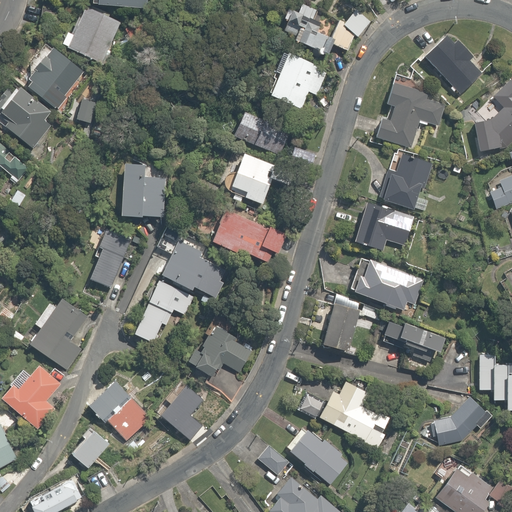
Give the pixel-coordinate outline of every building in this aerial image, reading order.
[(88,0),(88,5),(142,9),(142,0),(88,0)] [(292,11),(284,7),(278,21),(293,28),(287,40),(315,53),(323,36),(315,32),(318,25),(309,21),(314,10),(297,2),(292,11)] [(100,62),(117,22),(80,6),(67,34),(61,32),(56,42),(100,62)] [(341,22),(335,18),(327,37),(331,39),(328,44),(345,51),(352,34),(357,36),(369,21),(351,9),(341,22)] [(451,44),(442,35),(420,56),(458,95),(480,74),(467,60),(470,57),(454,41),(451,44)] [(63,98),(83,71),(50,45),(20,84),(55,112),(65,99),(63,98)] [(313,67),(280,51),(258,95),(293,112),(303,91),(314,96),(323,78),(310,72),(313,67)] [(501,147),(511,136),(511,86),(505,80),(488,97),(500,110),(486,121),(468,123),(475,151),(501,147)] [(408,148),(417,120),(437,127),(445,102),(386,83),(380,104),(392,107),(387,121),(374,117),(368,135),(408,148)] [(45,110),(14,87),(0,104),(0,112),(11,121),(3,131),(30,151),(47,128),(37,120),(45,110)] [(279,128),(236,112),(227,138),(270,153),(279,128)] [(0,148),(1,147),(0,146),(0,169),(16,181),(27,166),(11,155),(7,161),(0,155),(0,148)] [(311,154),(288,147),(284,159),(308,166),(311,154)] [(492,207),(511,199),(511,148),(505,151),(511,170),(511,176),(496,182),(499,190),(487,194),(492,207)] [(269,163),(237,152),(232,166),(225,163),(217,186),(227,189),(229,186),(241,190),(238,197),(258,204),(267,177),(265,176),(269,163)] [(432,164),(400,154),(393,175),(386,173),(377,199),(422,213),(426,199),(416,196),(419,188),(424,190),(432,164)] [(115,161),(114,215),(159,216),(159,179),(139,178),(139,161),(115,161)] [(411,216),(360,201),(348,242),(379,251),(383,237),(403,243),(411,216)] [(283,233),(220,208),(208,240),(257,259),(262,247),(275,252),(283,233)] [(100,226),(91,247),(97,250),(84,280),(107,290),(129,238),(100,226)] [(202,254),(175,240),(158,275),(187,290),(189,286),(211,297),(223,273),(199,261),(202,254)] [(420,283),(359,258),(346,290),(380,304),(379,306),(390,311),(391,307),(401,311),(405,301),(411,304),(420,283)] [(190,295),(154,279),(130,334),(152,343),(156,335),(154,334),(158,323),(163,325),(170,308),(182,314),(190,295)] [(84,314),(55,297),(27,345),(67,369),(79,348),(68,341),(84,314)] [(339,351),(352,313),(328,304),(314,342),(339,351)] [(437,338),(396,323),(391,337),(432,352),(437,338)] [(203,342),(194,337),(181,362),(212,378),(219,362),(239,372),(249,352),(232,344),(236,337),(211,325),(203,342)] [(499,364),(476,360),(473,387),(490,389),(489,398),(503,400),(502,409),(511,410),(511,372),(498,371),(499,364)] [(27,373),(18,366),(0,387),(0,403),(34,431),(53,409),(41,399),(55,383),(34,365),(27,373)] [(145,418),(106,378),(80,404),(100,424),(103,420),(123,440),(145,418)] [(303,395),(297,408),(377,447),(389,424),(359,410),(367,394),(339,381),(334,392),(326,388),(319,403),(303,395)] [(482,413),(461,397),(444,417),(429,420),(436,445),(460,441),(482,413)] [(344,462),(304,429),(285,452),(325,485),(344,462)] [(103,443),(82,430),(65,457),(86,470),(103,443)] [(0,434),(0,465),(12,460),(0,434)] [(289,461),(268,443),(255,458),(276,476),(289,461)] [(463,480),(447,469),(429,495),(454,511),(476,511),(493,488),(468,471),(463,480)] [(338,511),(288,475),(262,510),(264,511),(338,511)] [(47,511),(77,497),(67,476),(21,500),(27,511),(47,511)]
